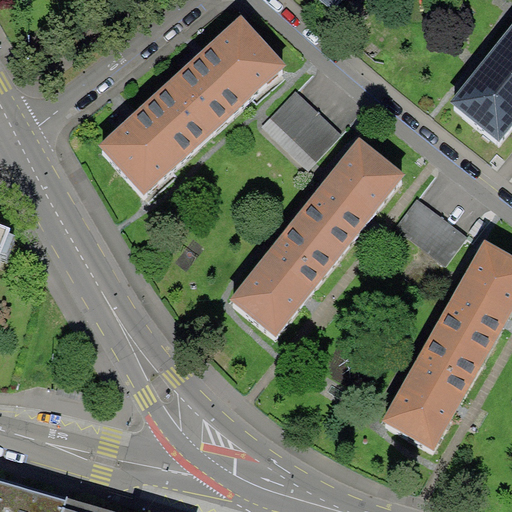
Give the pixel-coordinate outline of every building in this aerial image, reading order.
[(313,0),(330,15),(342,0),(313,0)] [(200,66),(172,92),(212,137),(282,74),(240,28),(200,66)] [(511,38),(499,55),(511,64),(511,38)] [(511,128),(511,64),(499,55),(454,110),(498,146),(511,128)] [(144,200),(212,137),(172,92),(129,130),(102,154),(144,200)] [(295,93),(271,119),(316,162),(341,137),(306,104),(295,93)] [(401,184),(359,150),(297,229),(337,262),(363,230),(401,184)] [(445,267),(467,239),(429,211),(416,201),(395,229),(445,267)] [(233,308),(275,341),(302,307),(337,262),(297,229),(233,308)] [(0,263),(0,262),(9,240),(0,235),(0,263)] [(511,311),(511,268),(485,253),(436,340),(481,366),(501,331),(511,311)] [(386,427),(432,453),(453,416),(481,366),(436,340),(386,427)] [(64,511),(67,505),(16,490),(7,488),(0,511),(64,511)]
